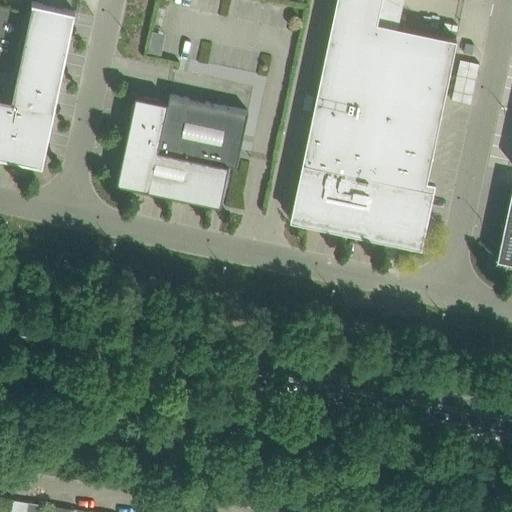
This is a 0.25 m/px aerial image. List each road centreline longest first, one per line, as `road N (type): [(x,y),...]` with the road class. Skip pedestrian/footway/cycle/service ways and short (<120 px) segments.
road 1 (tertiary): [(0,326),(511,419)]
road 2 (unclassified): [(66,214),(445,294)]
road 3 (unknown): [(234,249),(273,47),(168,18)]
road 4 (unclassified): [(508,0),(445,294)]
road 5 (unknown): [(264,256),(320,0)]
road 6 (unclassified): [(112,0),(66,214)]
